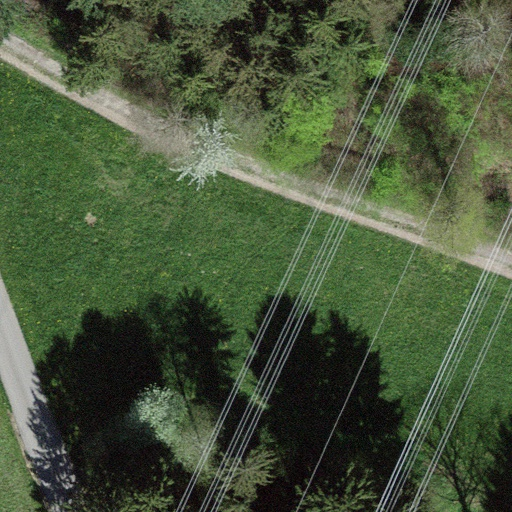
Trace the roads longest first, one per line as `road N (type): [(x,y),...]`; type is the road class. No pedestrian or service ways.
road 1 (track): [(0,50),(174,142),(511,268)]
road 2 (unclassified): [(74,511),(0,318)]
